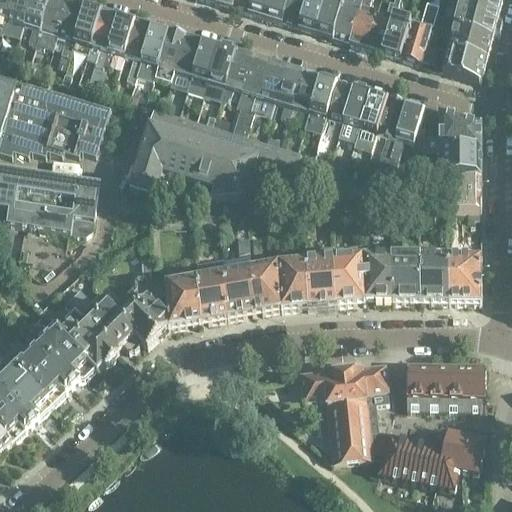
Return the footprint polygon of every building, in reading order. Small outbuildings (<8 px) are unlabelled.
[(15,0),(0,0),(0,38),(4,40),(7,27),(15,0)] [(24,32),(33,0),(15,0),(7,27),(4,40),(3,42),(7,44),(8,41),(11,42),(15,29),(24,32)] [(53,1),(51,0),(33,0),(24,32),(33,35),(29,48),(33,49),(32,51),(37,52),(42,37),(53,1)] [(216,0),(215,7),(232,12),(235,0),(216,0)] [(235,0),(232,12),(247,17),(252,0),(235,0)] [(252,0),(247,17),(264,22),(271,0),(252,0)] [(271,0),(264,22),(281,27),(289,0),(271,0)] [(289,0),(281,27),(298,32),(307,0),(289,0)] [(307,0),(298,32),(315,38),(326,2),(327,2),(327,0),(307,0)] [(326,2),(315,38),(332,43),(343,7),(336,5),(337,0),(327,0),(327,2),(326,2)] [(343,7),(332,43),(349,48),(360,12),(364,0),(354,0),(352,9),(343,7)] [(364,0),(360,12),(349,48),(366,53),(377,17),(369,15),(372,4),(373,4),(374,0),(364,0)] [(412,28),(401,64),(422,70),(423,67),(433,34),(439,13),(439,12),(442,2),(437,0),(432,0),(429,10),(428,10),(421,31),(412,28)] [(458,0),(458,1),(501,12),(504,0),(458,0)] [(68,5),(53,1),(42,37),(37,52),(45,55),(45,54),(53,57),(54,54),(57,42),(68,5)] [(377,17),(366,53),(383,58),(385,54),(395,18),(400,4),(392,1),(387,20),(377,17)] [(493,42),(501,12),(458,1),(459,6),(442,1),(442,2),(439,12),(458,18),(455,31),(493,42)] [(68,5),(57,42),(54,54),(63,57),(57,73),(66,75),(73,56),(75,48),(74,47),(86,10),(68,5)] [(103,16),(86,10),(74,47),(75,48),(73,56),(89,61),(91,54),(91,52),(103,16)] [(109,58),(120,21),(103,16),(91,52),(91,54),(89,61),(86,70),(95,72),(87,96),(95,98),(109,58)] [(385,54),(383,58),(401,64),(412,28),(413,23),(395,18),(385,54)] [(120,21),(109,58),(95,98),(104,101),(108,89),(104,88),(108,75),(109,72),(112,73),(116,60),(125,63),(136,26),(120,21)] [(136,26),(125,63),(134,65),(127,86),(136,89),(138,83),(142,68),(153,31),(136,26)] [(452,40),(449,53),(487,64),(493,42),(455,31),(446,29),(444,37),(452,40)] [(170,36),(153,31),(142,68),(138,83),(146,85),(150,70),(159,73),(170,36)] [(440,37),(433,34),(429,47),(437,50),(440,37)] [(170,36),(159,73),(156,84),(173,88),(187,42),(170,36)] [(204,47),(187,42),(173,88),(181,91),(179,96),(187,99),(192,84),(204,47)] [(204,47),(192,84),(187,99),(183,112),(180,123),(196,128),(199,119),(200,117),(192,115),(200,86),(209,89),(221,52),(204,47)] [(429,47),(423,67),(430,70),(437,50),(429,47)] [(221,52),(209,89),(218,91),(211,111),(220,114),(226,94),(238,57),(221,52)] [(449,53),(442,76),(481,88),(487,64),(449,53)] [(254,62),(238,57),(226,94),(222,109),(226,110),(226,108),(230,109),(234,96),(242,99),(243,99),(254,62)] [(271,67),(254,62),(243,99),(242,99),(237,115),(231,133),(229,138),(248,144),(255,119),(256,118),(252,117),(258,97),(261,98),(271,67)] [(5,69),(13,72),(14,66),(6,63),(5,69)] [(13,72),(22,74),(23,69),(15,66),(13,72)] [(261,98),(258,97),(252,117),(256,118),(255,119),(272,124),(276,109),(277,109),(288,72),(271,67),(261,98)] [(0,156),(18,97),(0,90),(0,73),(1,69),(0,68),(0,156)] [(40,74),(31,72),(29,77),(38,80),(40,74)] [(304,77),(288,72),(277,109),(285,112),(281,124),(285,125),(284,128),(288,129),(304,77)] [(322,83),(304,77),(288,129),(293,130),(293,128),(297,129),(301,116),(310,119),(322,83)] [(69,90),(72,81),(65,79),(62,87),(69,90)] [(0,80),(0,90),(18,97),(0,156),(0,159),(13,163),(14,159),(30,163),(31,159),(47,163),(48,158),(63,163),(65,158),(80,163),(81,158),(97,162),(111,115),(0,80)] [(322,83),(310,119),(306,134),(323,139),(327,124),(339,88),(322,83)] [(327,124),(323,139),(319,151),(328,154),(336,127),(344,129),(355,93),(339,88),(327,124)] [(355,93),(344,129),(352,132),(348,145),(352,146),(351,149),(355,150),(361,134),(372,98),(355,93)] [(372,98),(361,134),(355,150),(354,152),(363,155),(368,137),(378,139),(388,107),(389,103),(372,98)] [(149,103),(146,113),(154,116),(155,115),(158,116),(159,113),(157,106),(149,103)] [(388,107),(378,139),(377,141),(387,144),(379,168),(388,171),(389,166),(395,147),(396,147),(396,146),(407,109),(389,103),(388,107)] [(425,114),(407,109),(396,147),(395,147),(388,171),(381,191),(392,191),(415,188),(414,177),(396,177),(405,149),(414,152),(419,136),(423,123),(425,114)] [(482,131),(439,118),(425,114),(423,123),(439,128),(440,158),(482,157),(482,131)] [(155,115),(154,116),(150,129),(149,129),(129,196),(157,204),(164,179),(215,194),(211,206),(243,203),(247,204),(248,203),(257,202),(269,201),(290,199),(301,160),(288,156),(282,154),(269,150),(248,144),(229,138),(214,133),(196,128),(180,123),(170,120),(158,116),(155,115)] [(214,133),(216,125),(199,119),(196,128),(214,133)] [(216,128),(214,133),(229,138),(231,133),(216,128)] [(419,136),(415,152),(426,155),(430,139),(419,136)] [(288,156),(292,143),(286,142),(282,154),(288,156)] [(280,153),(282,146),(271,143),(269,150),(280,153)] [(482,157),(440,158),(440,185),(482,183),(482,157)] [(317,166),(302,162),(298,177),(312,181),(317,166)] [(101,189),(0,173),(0,213),(10,216),(8,231),(72,241),(87,243),(94,238),(101,189)] [(359,192),(362,181),(349,177),(344,193),(359,192)] [(379,183),(365,180),(363,193),(377,192),(379,183)] [(455,189),(456,209),(448,210),(447,219),(456,219),(469,220),(481,220),(482,220),(482,210),(483,210),(483,187),(455,189)] [(435,205),(435,193),(406,194),(407,207),(435,205)] [(360,212),(359,198),(343,199),(344,213),(360,212)] [(281,228),(280,204),(272,205),(274,228),(281,228)] [(164,214),(149,220),(152,232),(165,226),(164,214)] [(313,220),(303,221),(304,238),(314,237),(313,220)] [(422,310),(422,263),(422,234),(407,234),(407,254),(393,254),(392,263),(393,309),(422,310)] [(153,257),(151,239),(138,248),(140,258),(153,257)] [(254,243),(246,244),(249,265),(256,264),(254,243)] [(222,266),(224,279),(227,325),(253,321),(250,275),(249,268),(249,265),(246,244),(233,245),(235,264),(222,266)] [(309,314),(305,268),(304,248),(293,248),(294,269),(278,270),(282,316),(309,314)] [(449,250),(449,263),(449,310),(482,311),(482,251),(458,250),(449,250)] [(393,309),(392,263),(393,254),(363,253),(364,263),(366,309),(393,309)] [(331,258),(332,265),(336,312),(366,309),(364,263),(347,264),(346,256),(331,258)] [(332,265),(331,258),(317,259),(318,267),(305,268),(309,314),(336,312),(332,265)] [(422,310),(449,310),(449,263),(422,263),(422,310)] [(249,268),(250,275),(253,321),(282,316),(278,270),(278,265),(249,268)] [(140,348),(146,354),(159,342),(160,343),(168,336),(169,335),(168,321),(166,290),(166,286),(150,287),(149,269),(140,270),(141,280),(137,280),(134,283),(133,286),(134,290),(108,314),(135,343),(140,348)] [(224,279),(198,284),(201,330),(227,325),(224,279)] [(198,284),(166,290),(168,321),(169,335),(201,330),(198,284)] [(82,324),(88,331),(116,358),(122,352),(129,359),(131,356),(135,356),(138,353),(138,349),(140,348),(135,343),(108,314),(107,313),(99,304),(95,307),(85,296),(70,310),(82,324)] [(72,330),(63,338),(72,347),(70,348),(87,366),(88,365),(92,368),(89,370),(95,377),(97,378),(99,376),(105,373),(108,371),(112,367),(115,362),(117,359),(116,358),(88,331),(82,324),(74,332),(72,330)] [(27,344),(36,355),(72,392),(74,393),(80,387),(84,387),(95,377),(89,370),(92,368),(88,365),(87,366),(70,348),(72,347),(63,338),(59,333),(57,335),(53,331),(40,344),(34,338),(27,344)] [(27,364),(16,374),(53,411),(72,392),(36,355),(27,344),(18,353),(27,364)] [(0,398),(32,430),(53,411),(16,374),(4,386),(0,382),(0,398)] [(301,383),(304,410),(326,408),(332,470),(373,466),(372,460),(370,439),(378,438),(379,437),(377,412),(390,410),(386,374),(363,376),(363,375),(324,380),(301,383)] [(427,375),(408,375),(407,418),(427,419),(427,375)] [(447,375),(427,375),(427,419),(447,419),(447,375)] [(467,375),(447,375),(447,419),(466,419),(467,375)] [(486,375),(467,375),(466,419),(480,419),(483,408),(486,408),(486,375)] [(278,383),(277,376),(264,377),(266,385),(278,383)] [(0,437),(12,450),(32,430),(0,398),(0,437)] [(456,499),(468,441),(449,436),(445,453),(436,495),(456,499)] [(0,461),(12,450),(9,447),(0,437),(0,461)] [(398,486),(408,444),(378,438),(370,439),(372,460),(383,463),(381,482),(398,486)] [(479,483),(488,445),(468,441),(460,478),(479,483)] [(417,491),(426,449),(408,444),(398,486),(417,491)] [(436,495),(445,453),(426,449),(417,491),(436,495)]
